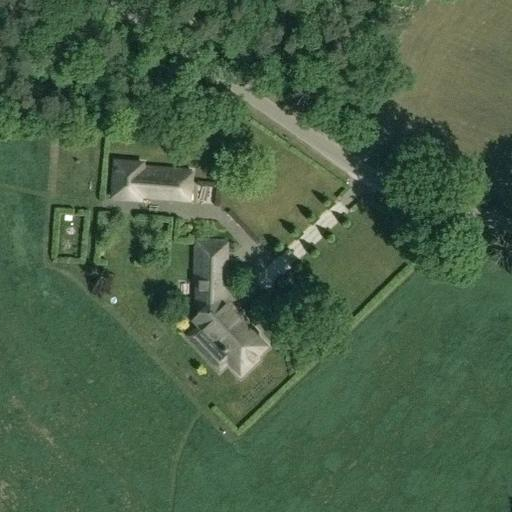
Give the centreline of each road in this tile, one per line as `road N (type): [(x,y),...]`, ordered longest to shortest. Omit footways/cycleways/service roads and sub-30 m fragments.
road 1 (unclassified): [(511,226),(371,177),(113,0)]
road 2 (track): [(320,144),(395,0)]
